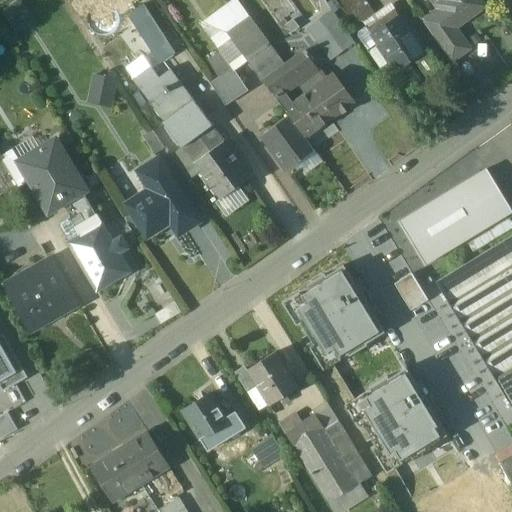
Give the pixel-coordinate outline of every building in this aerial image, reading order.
[(378,14),(367,0),(335,0),(331,3),(338,12),(343,8),(358,29),(378,14)] [(429,0),(437,10),(422,20),(437,41),(455,29),(455,28),(481,10),(473,0),(429,0)] [(335,60),(356,45),(333,14),(312,28),(335,60)] [(148,15),(135,24),(145,40),(159,31),(148,15)] [(399,17),(393,21),(389,15),(368,29),(372,36),(371,36),(396,72),(424,53),(399,17)] [(285,66),(251,17),(249,18),(254,25),(234,40),(264,81),(285,66)] [(249,18),(229,33),(234,40),(254,25),(249,18)] [(455,29),(437,41),(451,62),(469,49),(455,29)] [(159,31),(145,40),(160,64),(175,55),(159,31)] [(317,88),(308,76),(317,70),(304,52),(285,66),(264,81),(290,118),(305,138),(332,118),(326,110),(331,107),(317,88)] [(151,67),(134,79),(142,91),(159,78),(151,67)] [(233,68),(210,83),(225,105),(247,90),(233,68)] [(193,100),(170,70),(159,78),(142,91),(165,121),(193,100)] [(85,101),(110,105),(114,77),(89,74),(85,101)] [(352,104),(332,76),(317,88),(331,107),(337,115),(352,104)] [(212,127),(193,100),(165,121),(164,122),(183,148),(191,143),(212,127)] [(290,118),(263,137),(286,169),(313,149),(305,138),(290,118)] [(224,143),(212,127),(191,143),(203,159),(224,143)] [(152,130),(142,137),(154,156),(164,149),(152,130)] [(238,149),(230,138),(224,143),(232,153),(238,149)] [(87,191),(58,143),(21,165),(31,181),(49,213),(63,204),(84,193),(87,191)] [(203,159),(191,143),(183,148),(195,164),(203,159)] [(232,153),(224,143),(203,159),(195,164),(221,200),(250,178),(232,153)] [(12,150),(0,156),(0,157),(18,188),(31,181),(21,165),(12,150)] [(196,222),(158,162),(140,173),(151,191),(130,205),(136,215),(135,216),(147,235),(170,221),(179,233),(196,222)] [(511,210),(487,169),(399,223),(425,266),(511,213),(511,210)] [(84,193),(63,204),(71,217),(91,206),(84,193)] [(113,243),(91,206),(71,217),(77,227),(65,234),(69,242),(97,291),(129,272),(119,254),(128,248),(122,238),(113,243)] [(77,227),(71,217),(59,224),(65,234),(77,227)] [(511,236),(437,283),(495,378),(511,367),(511,236)] [(52,257),(3,286),(30,333),(79,305),(52,257)] [(311,344),(324,364),(382,329),(343,265),(285,300),(297,321),(305,316),(319,339),(311,344)] [(28,378),(3,334),(0,336),(0,344),(16,374),(0,382),(0,386),(3,392),(28,378)] [(0,382),(16,374),(0,344),(0,382)] [(276,352),(247,371),(257,386),(270,406),(299,388),(276,352)] [(244,366),(234,373),(247,393),(257,386),(247,371),(244,366)] [(445,433),(404,367),(346,402),(360,425),(364,423),(377,445),(374,446),(387,468),(426,445),(445,433)] [(511,367),(495,378),(511,406),(511,367)] [(209,394),(182,411),(208,452),(224,442),(216,431),(228,423),(209,394)] [(314,411),(311,402),(295,409),(298,417),(314,411)] [(0,438),(18,429),(9,412),(0,417),(0,438)] [(316,415),(287,434),(297,449),(326,430),(326,429),(316,415)] [(372,477),(338,422),(326,429),(326,430),(359,485),(372,477)] [(359,485),(326,430),(297,449),(329,503),(359,485)] [(147,433),(91,469),(112,502),(169,466),(147,433)] [(272,436),(252,449),(264,467),(284,455),(272,436)] [(511,457),(502,463),(511,478),(511,457)] [(181,501),(162,511),(185,511),(187,511),(181,501)]
